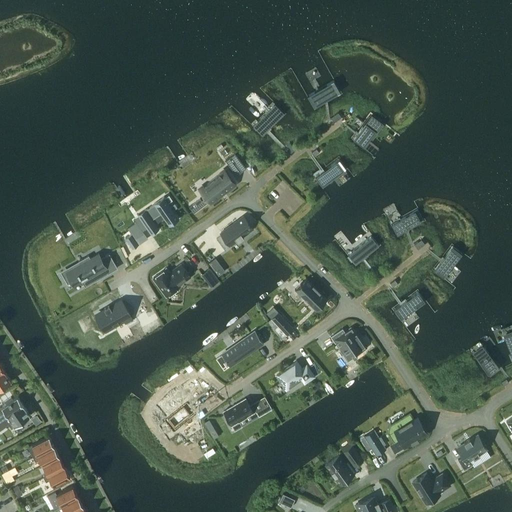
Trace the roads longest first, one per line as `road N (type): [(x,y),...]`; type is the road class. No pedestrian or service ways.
road 1 (residential): [(201,415),(352,306)]
road 2 (residential): [(109,287),(244,197)]
road 3 (residential): [(352,306),(443,434)]
road 4 (residential): [(244,197),(352,306)]
road 5 (residential): [(324,507),(443,434)]
road 6 (residential): [(244,197),(340,121)]
